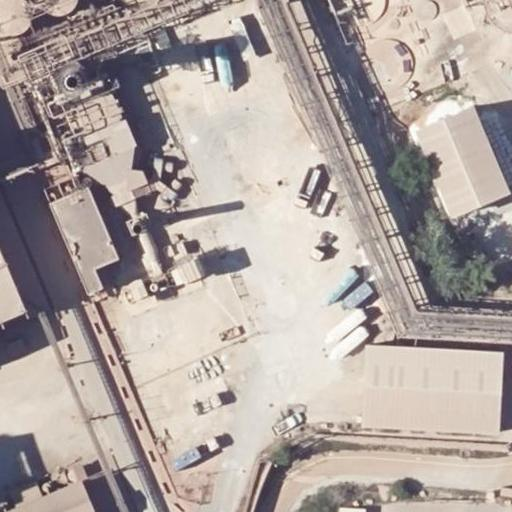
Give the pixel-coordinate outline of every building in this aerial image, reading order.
[(0,0),(0,30),(2,32),(6,34),(10,36),(14,36),(18,36),(22,35),(26,33),(30,30),(33,26),(35,22),(36,18),(36,14),(35,10),(34,6),(31,2),(29,0),(0,0)] [(38,0),(39,0),(40,4),(44,10),(47,13),(51,15),(55,17),(59,17),(63,17),(67,16),(71,14),(75,11),(77,7),(79,3),(80,0),(38,0)] [(511,0),(481,0),(482,0),(483,6),(486,15),(490,19),(494,24),(498,27),(503,30),(508,32),(511,32),(511,0)] [(231,69),(275,57),(266,25),(222,36),(231,69)] [(67,58),(65,60),(63,62),(61,64),(61,67),(61,71),(62,73),(64,76),(66,78),(69,79),(72,80),(75,79),(78,78),(80,76),(82,74),(83,71),(83,68),(83,65),(81,62),(79,60),(76,58),(73,57),(70,57),(67,58)] [(511,195),(476,108),(417,133),(453,220),(511,196),(511,195)] [(91,189),(52,205),(90,296),(104,290),(96,270),(120,261),(91,189)] [(0,320),(25,309),(0,249),(0,320)] [(497,361),(418,356),(357,353),(355,408),(494,415),(497,361)] [(93,511),(80,480),(2,511),(93,511)]
